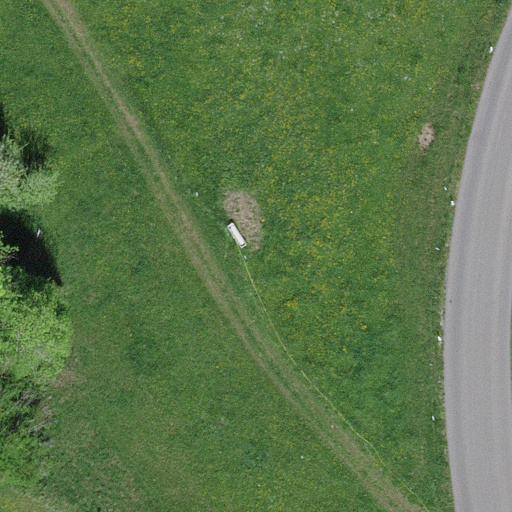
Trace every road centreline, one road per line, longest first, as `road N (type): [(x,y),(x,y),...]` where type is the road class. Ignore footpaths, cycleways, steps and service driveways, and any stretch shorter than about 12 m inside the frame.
road 1 (track): [(401,511),(246,328),(60,0)]
road 2 (tertiary): [(511,105),(485,236),(479,314),(490,511)]
